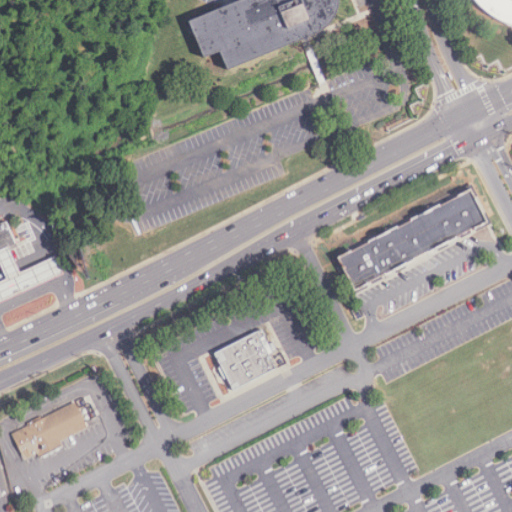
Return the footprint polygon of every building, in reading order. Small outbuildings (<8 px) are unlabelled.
[(250,0),(196,22),(209,57),(225,50),(233,71),(325,33),(338,21),(344,0),(250,0)] [(511,0),(479,0),(483,7),(499,17),(511,20),(511,0)] [(340,257),(474,188),(492,222),(358,291),(340,257)] [(0,262),(8,281),(0,284),(0,300),(65,273),(57,255),(20,270),(14,256),(19,254),(5,220),(0,221),(0,262)] [(215,354),(234,389),(282,364),(263,328),(215,354)] [(12,434),(25,461),(37,455),(40,460),(62,449),(59,441),(87,428),(75,404),(12,434)]
